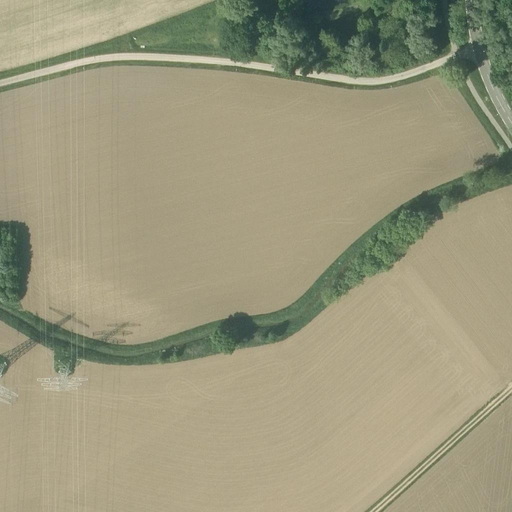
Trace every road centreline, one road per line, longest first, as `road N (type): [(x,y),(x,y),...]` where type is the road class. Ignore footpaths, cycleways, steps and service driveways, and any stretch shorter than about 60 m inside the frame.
road 1 (unclassified): [(479,48),(389,79),(125,56),(0,83)]
road 2 (track): [(371,511),(511,389)]
